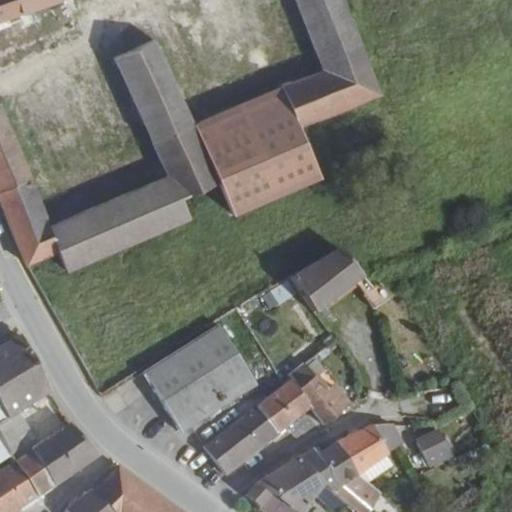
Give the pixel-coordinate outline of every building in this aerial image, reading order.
[(0,0),(0,20),(14,15),(12,8),(34,0),(0,0)] [(274,86),(290,129),(376,95),(340,0),(298,0),(325,67),(274,86)] [(0,191),(14,227),(27,260),(57,247),(65,265),(190,214),(183,195),(218,181),(192,118),(155,35),(116,52),(164,171),(49,222),(0,101),(0,191)] [(192,118),(218,181),(298,149),(290,129),(274,86),(192,118)] [(342,255),(291,283),(311,315),(366,280),(342,255)] [(383,288),(377,293),(388,308),(394,303),(383,288)] [(388,308),(377,293),(368,301),(379,314),(388,308)] [(222,327),(143,369),(178,430),(253,386),(222,327)] [(46,391),(20,335),(0,346),(0,422),(16,412),(46,391)] [(286,381),(258,403),(277,429),(292,418),(306,407),(294,391),(309,379),(298,365),(283,377),(286,381)] [(321,394),(309,379),(294,391),(306,407),(320,425),(344,405),(331,388),(321,394)] [(24,415),(37,436),(63,420),(51,399),(24,415)] [(258,403),(201,448),(221,473),(247,452),(277,429),(258,403)] [(28,453),(34,448),(16,412),(0,422),(0,447),(2,452),(16,443),(23,455),(28,453)] [(51,487),(95,458),(68,425),(34,448),(28,453),(51,487)] [(346,436),(341,439),(347,447),(341,452),(355,472),(360,476),(387,455),(402,445),(392,427),(367,426),(346,436)] [(435,431),(414,442),(425,462),(445,452),(435,431)] [(312,448),(298,457),(327,486),(336,494),(360,476),(355,472),(341,452),(347,447),(341,439),(318,455),(312,448)] [(5,459),(7,466),(23,455),(16,443),(2,452),(5,459)] [(14,511),(26,504),(51,487),(28,453),(23,455),(7,466),(0,470),(0,511),(14,511)] [(387,455),(360,476),(368,485),(395,466),(387,455)] [(298,457),(255,483),(242,498),(261,510),(271,496),(297,511),(303,511),(320,495),(327,486),(298,457)] [(176,511),(160,501),(116,470),(92,496),(108,511),(176,511)] [(327,486),(320,495),(326,502),(336,494),(327,486)] [(108,511),(92,496),(89,493),(65,511),(108,511)] [(357,511),(336,494),(326,502),(339,511),(357,511)]
